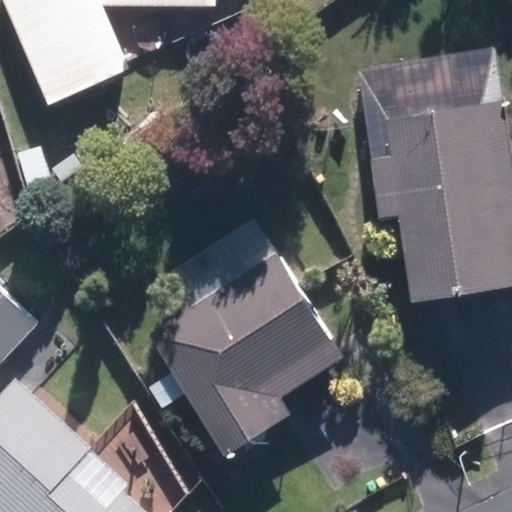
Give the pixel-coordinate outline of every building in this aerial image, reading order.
[(133,68),(107,10),(219,10),(219,0),(4,0),(52,104),(68,97),(76,115),(127,93),(118,74),(133,68)] [(411,300),(511,285),(511,154),(497,50),(358,70),(380,220),(399,217),(411,300)] [(150,336),(225,456),(295,413),(285,396),(344,360),(280,256),(150,336)] [(0,366),(40,322),(0,285),(0,366)] [(19,381),(0,400),(0,511),(146,511),(126,492),(131,486),(19,381)]
